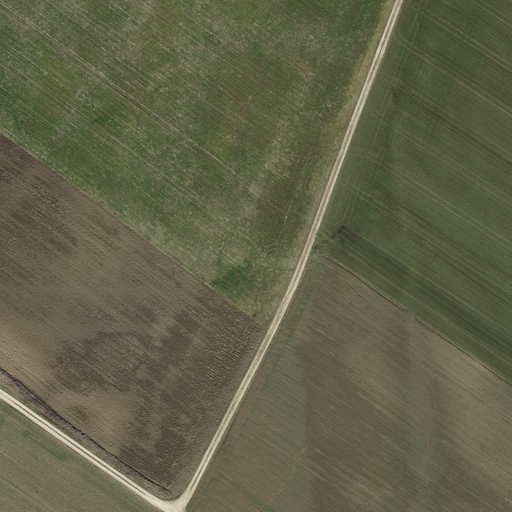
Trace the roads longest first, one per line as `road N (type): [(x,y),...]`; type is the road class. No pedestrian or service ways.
road 1 (track): [(398,0),(299,272),(179,511)]
road 2 (track): [(0,392),(174,511)]
